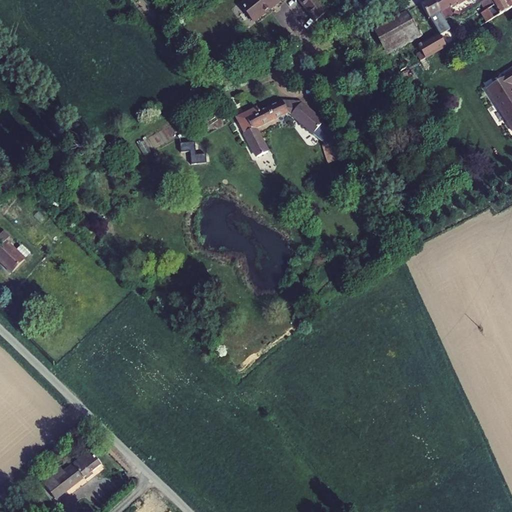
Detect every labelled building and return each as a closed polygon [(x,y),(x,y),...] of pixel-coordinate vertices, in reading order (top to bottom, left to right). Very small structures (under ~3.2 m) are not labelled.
[(298,0),(316,21),(326,12),(316,0),(249,0),(241,7),(254,23),(282,0),(298,0)] [(444,20),(440,13),(432,0),(428,0),(421,4),(430,19),(432,23),(439,33),(448,28),(444,20)] [(458,5),(465,0),(432,0),(440,13),(447,9),(449,7),(457,3),(458,5)] [(511,8),(511,0),(484,0),(485,0),(480,3),(485,11),(481,14),(487,23),(511,8)] [(452,15),(447,9),(440,13),(444,20),(452,15)] [(416,28),(407,12),(387,24),(401,48),(421,37),(416,28)] [(420,62),(446,47),(439,33),(432,23),(428,26),(434,36),(418,47),(422,52),(416,55),(420,62)] [(387,24),(374,32),(387,56),(401,48),(387,24)] [(511,69),(501,76),(503,79),(486,90),(511,130),(511,69)] [(257,157),(268,153),(256,128),(288,113),(313,134),(324,122),(301,103),(283,102),(260,113),(257,108),(236,118),(257,157)] [(323,138),(329,130),(322,125),(316,133),(323,138)] [(151,153),(144,141),(138,145),(145,156),(151,153)] [(181,153),(196,152),(195,143),(180,144),(181,153)] [(191,165),(206,164),(206,155),(191,156),(191,165)] [(0,235),(0,246),(1,247),(0,247),(0,261),(13,273),(25,260),(16,251),(6,242),(10,237),(4,231),(0,235)] [(21,246),(16,251),(25,260),(30,255),(21,246)] [(41,481),(55,499),(83,478),(84,479),(85,478),(86,480),(93,475),(91,473),(101,466),(90,452),(64,472),(60,467),(41,481)]
